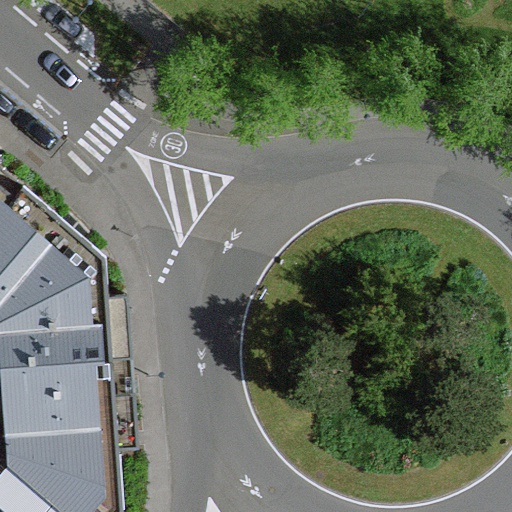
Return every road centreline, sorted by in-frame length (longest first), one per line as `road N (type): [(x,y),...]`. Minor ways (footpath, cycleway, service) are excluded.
road 1 (tertiary): [(0,30),(238,237)]
road 2 (tertiary): [(511,195),(459,167),(367,160),(282,194),(238,237)]
road 3 (tertiary): [(238,237),(206,302),(200,375),(221,445),(265,502)]
